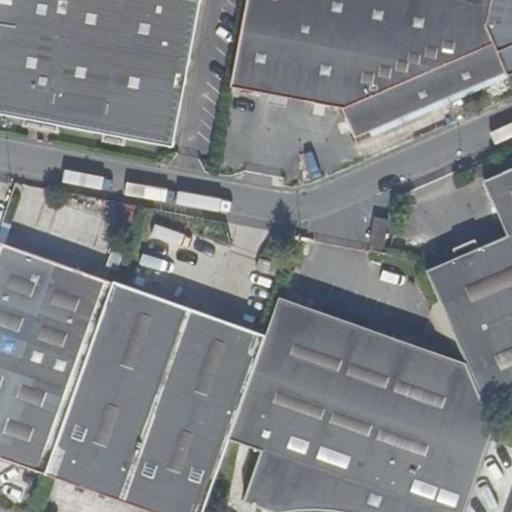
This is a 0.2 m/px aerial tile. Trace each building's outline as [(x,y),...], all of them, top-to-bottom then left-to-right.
[(201,2),(190,0),(2,0),(0,15),(0,116),(173,149),(201,2)] [(485,26),(490,0),(243,0),(227,85),(339,106),(353,141),(430,107),(506,74),(485,26)] [(511,0),(490,0),(485,26),(506,74),(506,73),(511,70),(511,0)] [(461,353),(485,406),(511,393),(511,167),(481,181),(505,237),(426,272),(461,353)] [(370,242),(380,244),(386,222),(375,219),(370,242)] [(0,240),(0,456),(43,471),(111,280),(0,240)] [(111,280),(43,471),(157,511),(201,511),(228,439),(265,336),(112,279),(111,280)] [(462,511),(494,426),(485,406),(461,353),(461,361),(279,297),(265,336),(228,439),(259,450),(242,501),(272,511),(282,511),(302,510),(348,511),(347,511),(462,511)]
